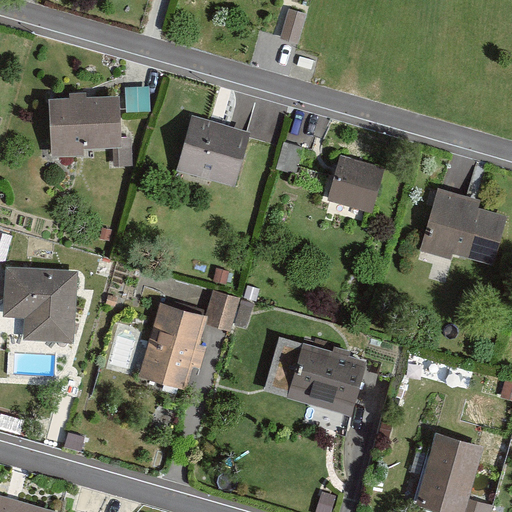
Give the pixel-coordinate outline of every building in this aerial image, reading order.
[(288,6),(279,35),(295,40),(302,12),(288,6)] [(120,97),(49,100),(51,158),(84,157),(84,150),(122,149),(120,97)] [(192,117),(177,171),(235,187),(250,133),(192,117)] [(386,168),(341,155),(328,201),(372,214),(386,168)] [(481,200),(437,189),(420,252),(452,260),(454,256),(494,266),(507,217),(479,209),(481,200)] [(74,273),(8,270),(6,319),(27,319),(27,337),(72,339),(74,273)] [(240,299),(216,292),(205,325),(230,332),(240,299)] [(206,317),(161,304),(139,377),(184,391),(206,317)] [(366,364),(303,346),(289,396),(352,414),(366,364)] [(482,448),(438,437),(420,509),(432,511),(465,511),(469,500),(482,448)] [(57,511),(0,496),(0,511),(57,511)]
